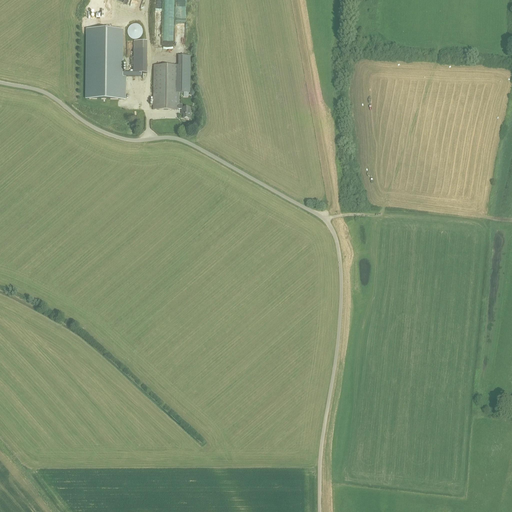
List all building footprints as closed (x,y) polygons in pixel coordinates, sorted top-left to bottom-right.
[(82,15),(83,16),(85,15),(86,15),(88,14),(89,13),(90,11),(91,10),(91,9),(91,8),(91,6),(91,5),(90,3),(89,2),(88,1),(87,1),(85,0),(83,0),(82,0),(81,0),(80,1),(78,2),(77,3),(76,5),(76,6),(76,8),(76,9),(76,10),(77,11),(77,12),(73,17),(74,18),(79,14),(80,15),(81,15),(82,15)] [(128,34),(130,38),(135,39),(139,38),(142,34),(142,29),(139,26),(135,24),(130,26),(128,29),(128,34)] [(122,30),(87,30),(86,99),(125,100),(126,77),(121,77),(122,30)] [(133,49),(133,74),(147,74),(147,49),(147,42),(133,41),(133,49)] [(190,56),(179,56),(178,66),(153,65),(153,110),(179,110),(179,109),(182,109),(182,112),(183,112),(183,119),(190,119),(190,108),(182,108),(182,105),(179,105),(179,92),(190,93),(190,56)]
